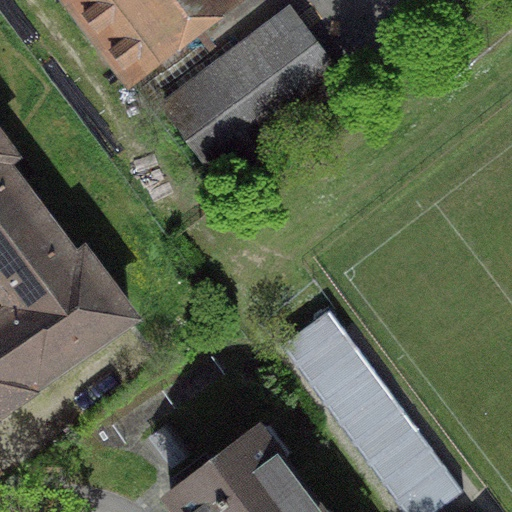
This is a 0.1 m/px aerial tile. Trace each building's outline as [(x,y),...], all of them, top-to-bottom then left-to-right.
[(68,0),(130,81),(238,0),(68,0)] [(338,76),(288,13),(165,106),(214,170),(338,76)] [(0,409),(28,390),(26,387),(127,316),(83,255),(72,263),(0,161),(7,156),(0,146),(0,409)] [(280,345),(403,511),(434,511),(463,491),(329,310),(280,345)] [(313,511),(253,432),(169,493),(182,511),(313,511)]
